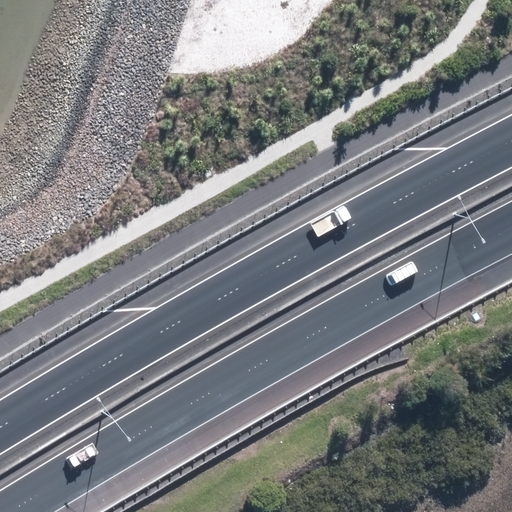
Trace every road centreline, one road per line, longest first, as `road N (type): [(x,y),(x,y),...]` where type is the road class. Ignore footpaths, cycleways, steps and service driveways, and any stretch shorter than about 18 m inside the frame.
road 1 (motorway): [(0,428),(339,230),(511,141)]
road 2 (motorway): [(511,226),(14,511)]
